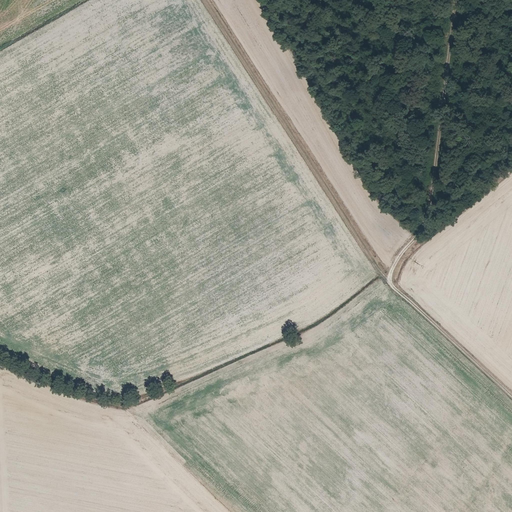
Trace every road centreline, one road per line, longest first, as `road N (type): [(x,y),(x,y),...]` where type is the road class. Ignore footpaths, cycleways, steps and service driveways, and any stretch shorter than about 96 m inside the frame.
road 1 (track): [(202,0),(376,267),(511,396)]
road 2 (track): [(391,284),(398,255),(429,212),(455,0)]
